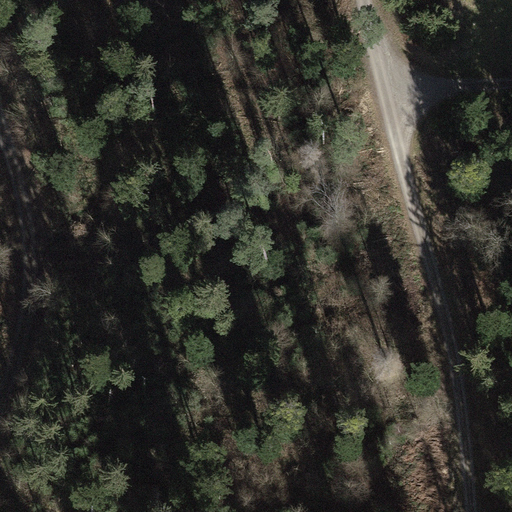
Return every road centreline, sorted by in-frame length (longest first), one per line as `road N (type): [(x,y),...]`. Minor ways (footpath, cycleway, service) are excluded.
road 1 (track): [(392,92),(447,319),(474,511)]
road 2 (track): [(0,133),(27,264),(23,318),(0,400)]
road 3 (track): [(511,81),(392,92)]
